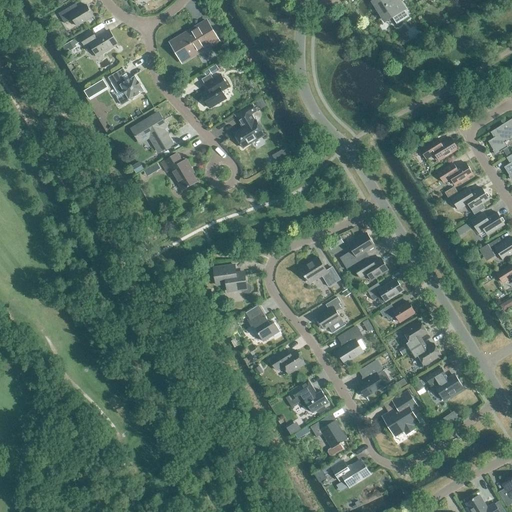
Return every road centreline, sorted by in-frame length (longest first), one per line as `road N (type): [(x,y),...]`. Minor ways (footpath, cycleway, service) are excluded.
road 1 (unclassified): [(503,398),(417,460),(384,462),(275,295),(268,277),(279,253),(383,203)]
road 2 (unclassified): [(383,203),(304,102),(301,0)]
road 3 (unclassified): [(483,366),(383,203)]
road 4 (unclassified): [(238,185),(224,154),(160,85),(147,32)]
road 5 (residential): [(511,109),(474,130),(473,141),(511,207)]
